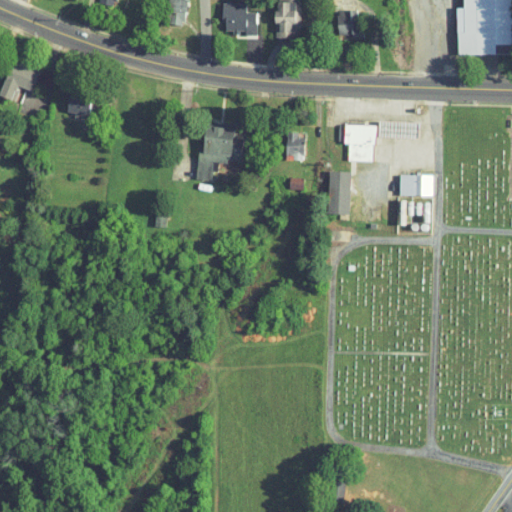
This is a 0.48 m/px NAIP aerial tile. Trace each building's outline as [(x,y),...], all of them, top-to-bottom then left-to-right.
[(155,0),(154,18),(172,18),(172,0),(155,0)] [(244,5),(233,5),(233,0),(209,0),(210,14),(213,14),(213,24),(233,25),(233,28),(244,28),(244,5)] [(262,0),(262,16),(265,16),(264,31),(284,32),(284,17),(287,17),(287,0),(262,0)] [(450,0),(451,1),(445,1),(446,48),(502,47),(500,0),(450,0)] [(326,28),(340,27),(341,32),(348,32),(348,3),(325,4),(326,28)] [(0,88),(4,78),(21,85),(28,64),(0,54),(0,88)] [(76,108),(79,93),(57,88),(54,104),(76,108)] [(405,115),(369,114),(368,130),(405,131),(405,115)] [(184,172),(200,173),(200,164),(206,164),(206,154),(229,155),(230,131),(221,131),(222,118),(193,116),(191,140),(186,140),(184,172)] [(361,155),(363,118),(332,117),(331,137),(336,137),(335,154),(361,155)] [(292,128),(274,127),(273,153),(291,153),(292,128)] [(338,164),(317,164),(315,207),(337,207),(338,164)] [(387,189),(420,189),(420,167),(387,167),(387,189)]
